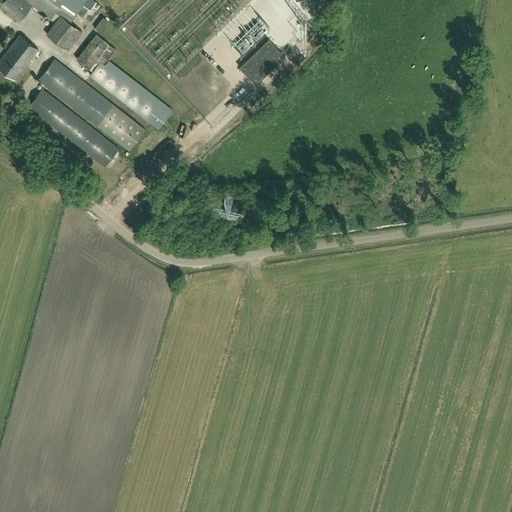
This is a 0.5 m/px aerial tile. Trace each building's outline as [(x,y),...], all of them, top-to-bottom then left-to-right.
[(0,0),(0,7),(19,22),(32,5),(55,23),(46,35),(68,51),(83,33),(70,23),(77,14),(82,17),(88,9),(83,6),(86,0),(0,0)] [(253,47),(272,28),(261,17),(248,31),(253,36),(247,41),(253,47)] [(307,28),(310,30),(315,24),(306,17),(298,28),(303,32),(307,28)] [(97,29),(101,32),(110,22),(106,18),(97,29)] [(0,67),(15,80),(38,50),(20,35),(0,60),(0,67)] [(256,85),(285,57),(268,39),(239,68),(256,85)] [(129,150),(145,130),(55,59),(39,80),(129,150)] [(100,62),(90,75),(159,128),(169,115),(104,65),(100,62)] [(105,166),(119,149),(42,89),(29,107),(105,166)] [(154,318),(153,327),(163,328),(164,319),(154,318)] [(149,339),(159,342),(161,331),(151,328),(149,339)]
